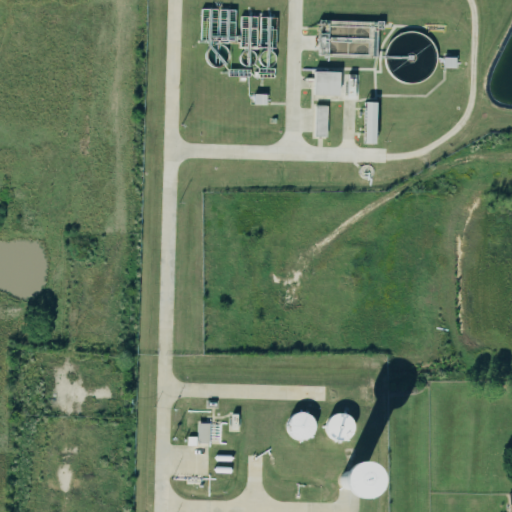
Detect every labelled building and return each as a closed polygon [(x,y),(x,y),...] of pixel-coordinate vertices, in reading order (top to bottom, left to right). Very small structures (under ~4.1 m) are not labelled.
[(338,96),(338,72),(308,72),(308,95),(338,96)] [(371,102),(359,102),(358,144),(370,144),(371,102)] [(325,137),(326,106),(312,106),(311,137),(325,137)] [(318,435),(344,441),(349,418),(323,413),(318,435)] [(208,444),(197,444),(197,424),(208,424),(208,444)]
